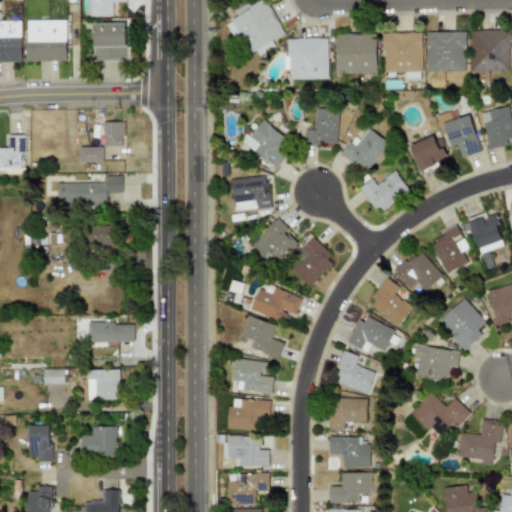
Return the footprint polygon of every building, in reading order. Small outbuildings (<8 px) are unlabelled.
[(90,0),(91,17),(113,16),(112,2),(126,2),(126,0),(90,0)] [(283,34),(266,0),(256,0),(234,11),(237,16),(230,20),(249,58),(273,46),(270,40),(283,34)] [(67,61),(66,20),(26,20),(27,62),(67,61)] [(0,62),(22,62),(21,21),(0,21),(0,62)] [(93,23),(94,60),(126,60),(125,23),(93,23)] [(469,30),(470,71),(509,70),(509,29),(469,30)] [(425,71),(464,72),(465,32),(426,31),(425,71)] [(422,72),(421,32),(382,33),(383,72),(422,72)] [(336,73),(375,74),(376,34),(337,33),(336,73)] [(327,78),(327,38),(287,38),(288,79),(327,78)] [(507,145),(506,139),(511,137),(511,127),(507,105),(480,111),(488,149),(507,145)] [(338,108),(314,107),(313,129),(303,129),(302,143),(336,144),(338,108)] [(469,115),(457,118),(455,109),(435,115),(440,134),(445,133),(450,148),(457,146),(460,157),(480,152),(469,115)] [(285,138),(261,118),(239,145),(245,150),(247,147),(275,169),(285,156),(277,149),(285,138)] [(122,122),(103,122),(103,146),(123,146),(122,122)] [(356,146),(349,141),(340,152),(366,171),(388,142),(369,128),(356,146)] [(445,160),(434,134),(409,145),(420,171),(445,160)] [(24,135),(7,135),(7,149),(0,148),(0,168),(21,168),(20,153),(24,153),(24,135)] [(79,161),(102,162),(103,147),(79,147),(79,161)] [(375,184),(371,178),(359,187),(378,212),(409,190),(394,170),(375,184)] [(230,179),(234,211),(271,207),(269,190),(265,190),(263,175),(230,179)] [(103,182),(58,183),(58,205),(107,204),(107,193),(122,193),(121,176),(103,176),(103,182)] [(494,213),(487,215),(486,212),(467,218),(479,253),(504,245),(494,213)] [(276,219),(250,243),(272,266),(298,242),(276,219)] [(118,227),(91,226),(90,246),(117,247),(118,227)] [(468,248),(456,226),(428,241),(446,274),(467,262),(462,251),(468,248)] [(334,261),(313,239),(287,264),(308,286),(334,261)] [(409,288),(416,281),(425,291),(442,275),(419,250),(395,273),(409,288)] [(394,293),(399,287),(387,278),(368,304),(397,326),(412,307),(394,293)] [(511,283),(487,290),(495,325),(511,321),(511,323),(511,283)] [(301,297),(273,286),(270,293),(258,288),(249,309),(282,322),(287,311),(294,314),(301,297)] [(482,334),(477,329),(485,322),(462,297),(437,321),(464,350),(482,334)] [(276,325),(247,315),(238,343),(278,357),(283,343),(271,339),(276,325)] [(357,316),(347,343),(367,351),(369,344),(386,351),(394,329),(357,316)] [(133,342),(133,323),(88,323),(88,342),(133,342)] [(459,351),(416,344),(411,375),(447,381),(450,366),(456,367),(459,351)] [(333,382),(366,394),(375,372),(355,364),(358,356),(345,351),(333,382)] [(271,393),(273,377),(265,376),(266,362),(234,358),(230,388),(271,393)] [(43,384),(64,384),(64,369),(43,369),(43,384)] [(88,400),(120,399),(119,369),(87,370),(88,400)] [(458,425),(470,412),(453,398),(445,406),(430,393),(409,417),(425,432),(430,427),(439,435),(453,421),(458,425)] [(328,429),(344,430),(345,421),(365,422),(366,398),(329,397),(328,429)] [(269,418),(270,400),(233,398),(233,406),(228,406),(227,428),(256,430),(257,417),(269,418)] [(457,456),(482,458),(481,464),(491,465),(494,442),(500,443),(502,421),(481,419),(479,434),(460,432),(457,456)] [(51,425),(29,425),(30,457),(38,457),(38,462),(52,462),(51,425)] [(118,454),(117,427),(92,427),(92,436),(81,436),(82,454),(118,454)] [(268,466),(269,450),(260,449),(260,436),(225,435),(224,457),(235,458),(235,466),(268,466)] [(370,466),(369,444),(361,444),(361,436),(328,437),(328,453),(342,453),(342,467),(370,466)] [(370,472),(340,472),(340,486),(328,486),(329,503),(358,502),(357,494),(371,493),(370,472)] [(255,504),(254,490),(269,490),(268,473),(239,473),(239,481),(228,481),(228,504),(255,504)] [(443,487),(445,511),(484,511),(484,504),(477,505),(475,491),(466,492),(466,485),(443,487)] [(51,511),(51,486),(38,487),(38,491),(29,492),(29,511),(51,511)] [(511,511),(511,488),(510,488),(509,495),(500,494),(499,510),(493,510),(492,511),(511,511)] [(120,511),(120,490),(104,490),(104,501),(86,501),(86,511),(120,511)]
